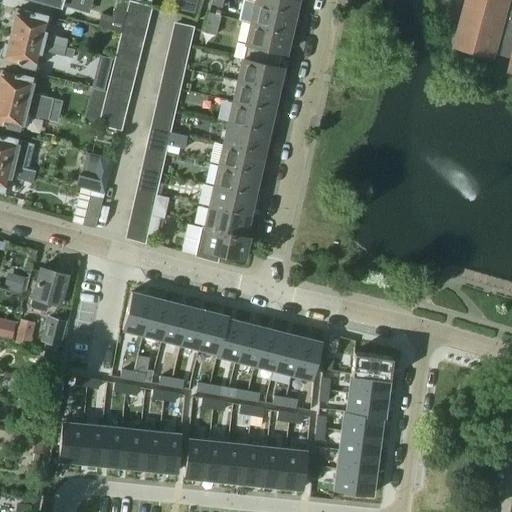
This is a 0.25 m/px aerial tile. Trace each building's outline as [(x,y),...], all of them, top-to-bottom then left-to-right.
[(294,11),(296,0),(255,0),(255,2),(294,11)] [(503,52),(511,15),(511,0),(467,0),(455,44),(496,55),(497,51),(503,52)] [(149,20),(152,8),(129,1),(126,10),(125,14),(149,20)] [(290,32),(294,11),(255,2),(251,23),(290,32)] [(101,13),(98,26),(120,32),(122,26),(125,14),(126,10),(113,7),(111,16),(101,13)] [(45,34),(49,19),(31,14),(31,15),(17,11),(16,14),(13,13),(11,23),(13,24),(11,34),(43,42),(64,48),(67,39),(45,34)] [(146,32),(149,20),(125,14),(122,26),(146,32)] [(511,15),(503,52),(511,54),(511,62),(510,68),(511,68),(511,15)] [(285,53),(290,32),(251,23),(244,52),(279,59),(281,52),(285,53)] [(188,46),(192,28),(175,24),(170,42),(188,46)] [(142,45),(146,32),(122,26),(120,32),(119,38),(142,45)] [(62,56),(64,48),(43,42),(11,34),(8,46),(5,46),(2,56),(5,56),(4,59),(18,62),(18,63),(37,68),(41,50),(62,56)] [(139,57),(142,45),(119,38),(116,51),(139,57)] [(183,67),(188,46),(170,42),(166,63),(183,67)] [(136,69),(139,57),(116,51),(112,63),(136,69)] [(277,88),(282,67),(278,66),(279,59),(244,52),(238,80),(277,88)] [(133,82),(136,69),(112,63),(109,75),(133,82)] [(178,88),(183,67),(166,63),(161,85),(178,88)] [(31,93),(34,80),(14,75),(14,76),(1,73),(0,77),(0,98),(28,105),(50,111),(57,113),(61,101),(31,93)] [(130,94),(133,82),(109,75),(106,88),(130,94)] [(272,109),(277,88),(238,80),(233,101),(272,109)] [(173,109),(178,88),(161,85),(156,106),(173,109)] [(98,122),(100,113),(103,100),(105,91),(92,88),(84,119),(98,122)] [(126,106),(130,94),(106,88),(105,91),(103,100),(126,106)] [(45,132),(50,111),(28,105),(0,98),(0,124),(3,125),(3,126),(21,130),(22,126),(45,132)] [(123,119),(126,106),(103,100),(100,113),(123,119)] [(268,130),(272,109),(233,101),(229,122),(268,130)] [(171,119),(173,109),(156,106),(154,115),(171,119)] [(120,131),(123,119),(100,113),(98,122),(97,125),(120,131)] [(263,152),(268,130),(229,122),(224,143),(263,152)] [(164,152),(168,131),(151,127),(146,148),(164,152)] [(186,136),(170,132),(168,141),(174,143),(173,146),(183,148),(186,136)] [(26,170),(32,145),(0,137),(0,163),(12,167),(26,170)] [(258,173),(263,152),(224,143),(219,164),(258,173)] [(159,173),(164,152),(146,148),(142,169),(159,173)] [(103,194),(112,158),(99,155),(94,178),(83,175),(80,186),(103,194)] [(34,172),(26,170),(12,167),(0,163),(0,190),(6,192),(9,177),(31,183),(34,172)] [(253,194),(258,173),(219,164),(215,185),(253,194)] [(154,194),(159,173),(142,169),(137,190),(154,194)] [(248,215),(253,194),(215,185),(210,206),(248,215)] [(95,228),(103,194),(80,186),(73,223),(95,228)] [(149,215),(154,194),(137,190),(132,212),(149,215)] [(244,236),(248,215),(210,206),(205,228),(244,236)] [(147,225),(149,215),(132,212),(130,221),(147,225)] [(244,236),(205,228),(203,227),(195,256),(216,261),(218,254),(243,259),(248,237),(244,236)] [(68,273),(41,267),(31,305),(46,309),(49,300),(60,303),(68,273)] [(4,287),(23,293),(28,278),(9,272),(4,287)] [(131,292),(121,329),(142,334),(151,297),(131,292)] [(151,297),(142,334),(161,339),(170,302),(151,297)] [(170,302),(161,339),(179,343),(189,306),(170,302)] [(189,306),(179,343),(198,348),(208,311),(189,306)] [(208,311),(198,348),(217,353),(226,316),(208,311)] [(66,320),(46,315),(40,339),(59,344),(66,320)] [(226,316),(217,353),(235,359),(244,323),(226,316)] [(0,317),(0,336),(12,339),(16,322),(0,317)] [(244,323),(235,359),(254,364),(263,328),(244,323)] [(32,330),(19,327),(15,342),(28,346),(32,330)] [(263,328),(254,364),(272,368),(282,332),(263,328)] [(282,332),(272,368),(291,373),(300,336),(282,332)] [(300,336),(291,373),(309,378),(319,341),(300,336)] [(356,353),(351,373),(388,378),(390,358),(356,353)] [(332,359),(325,357),(322,369),(329,370),(332,359)] [(132,380),(133,372),(121,370),(120,377),(132,380)] [(145,374),(133,372),(132,380),(144,382),(145,374)] [(351,373),(348,393),(385,397),(388,378),(351,373)] [(76,376),(75,384),(87,386),(88,378),(76,376)] [(170,386),(171,378),(159,376),(158,384),(170,386)] [(329,378),(321,377),(320,389),(328,390),(329,378)] [(88,378),(87,386),(98,388),(100,380),(88,378)] [(183,380),(171,378),(170,386),(181,388),(183,380)] [(114,383),(113,390),(124,392),(126,385),(114,383)] [(208,393),(209,385),(197,383),(196,391),(208,393)] [(126,385),(124,392),(136,395),(138,387),(126,385)] [(221,387),(209,385),(208,393),(219,395),(221,387)] [(152,389),(151,397),(162,399),(164,391),(152,389)] [(245,399),(247,391),(235,389),(234,397),(245,399)] [(326,402),(328,390),(320,389),(318,401),(326,402)] [(164,391),(162,399),(174,401),(176,393),(164,391)] [(259,394),(247,391),(245,399),(257,401),(259,394)] [(348,393),(343,411),(382,417),(385,397),(348,393)] [(283,406),(285,398),(273,396),(272,404),(283,406)] [(212,408),(213,400),(201,398),(200,406),(212,408)] [(297,400),(285,398),(283,406),(295,408),(297,400)] [(225,402),(213,400),(212,408),(224,410),(225,402)] [(250,414),(251,406),(239,404),(238,412),(250,414)] [(263,409),(251,406),(250,414),(262,416),(263,409)] [(288,421),(289,413),(277,411),(276,419),(288,421)] [(343,411),(341,430),(378,435),(382,417),(343,411)] [(301,415),(289,413),(288,421),(300,423),(301,415)] [(325,416),(317,415),(316,427),(324,428),(325,416)] [(57,421),(54,457),(79,461),(82,424),(57,421)] [(25,423),(23,436),(46,440),(48,427),(25,423)] [(82,424),(79,461),(98,464),(102,425),(82,424)] [(102,425),(98,464),(117,465),(121,427),(102,425)] [(121,427),(117,465),(137,468),(140,429),(121,427)] [(322,440),(324,428),(316,427),(315,439),(322,440)] [(140,429),(137,468),(154,470),(158,432),(140,429)] [(341,430),(338,450),(376,454),(378,435),(341,430)] [(158,432),(154,470),(171,474),(174,434),(158,432)] [(44,453),(46,440),(23,436),(21,448),(44,453)] [(191,439),(187,476),(205,478),(208,441),(191,439)] [(208,441),(205,478),(223,480),(227,443),(208,441)] [(227,443),(223,480),(243,482),(246,444),(227,443)] [(246,445),(244,482),(261,484),(266,446),(246,445)] [(266,446),(261,484),(281,486),(285,448),(266,446)] [(285,448),(281,485),(302,486),(306,451),(285,448)] [(338,450),(336,469),(374,473),(376,454),(338,450)] [(321,454),(313,454),(312,465),(320,466),(321,454)] [(319,478),(320,466),(312,465),(311,477),(319,478)] [(336,469),(333,493),(370,497),(374,473),(336,469)]
